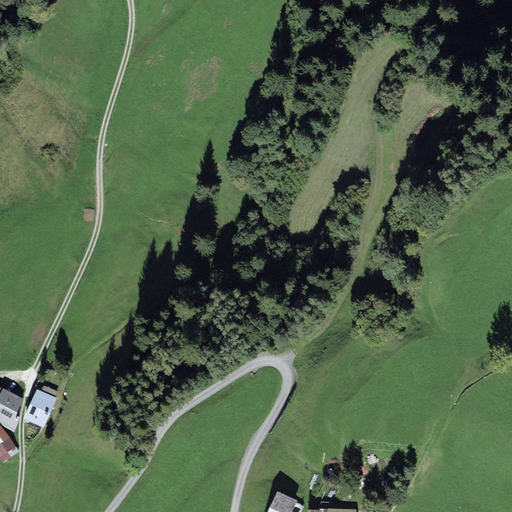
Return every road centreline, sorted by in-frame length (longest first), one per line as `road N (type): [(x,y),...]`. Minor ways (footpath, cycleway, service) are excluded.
road 1 (track): [(17,511),(26,397),(103,216),(103,149),(135,33),(134,0)]
road 2 (unclassified): [(238,511),(249,460),(291,387),(291,369),(269,357),(166,423),(108,511)]
road 3 (track): [(389,511),(462,390),(511,357)]
